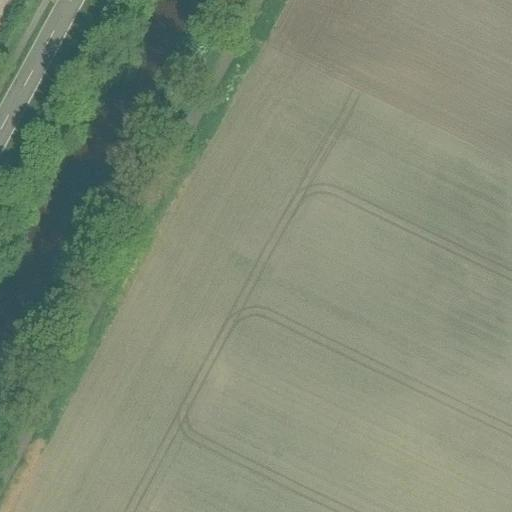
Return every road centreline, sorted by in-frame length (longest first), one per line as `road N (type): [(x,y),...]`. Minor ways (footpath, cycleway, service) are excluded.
road 1 (unclassified): [(233,0),(0,435)]
road 2 (tertiary): [(0,132),(70,0)]
